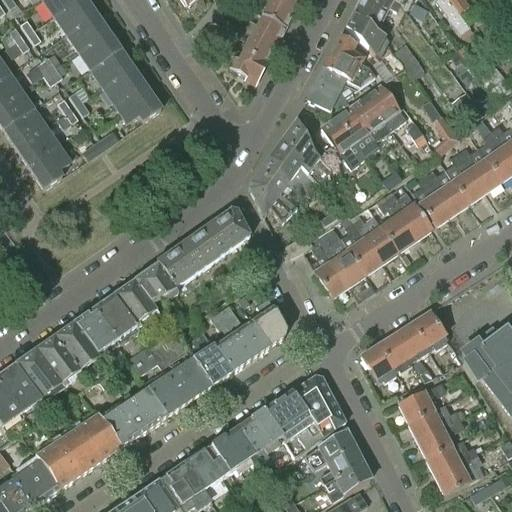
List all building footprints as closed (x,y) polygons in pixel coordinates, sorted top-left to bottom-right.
[(16,10),(9,0),(7,0),(2,4),(9,14),(16,10)] [(46,0),(41,4),(53,22),(82,2),(80,0),(46,0)] [(177,0),(185,11),(202,0),(177,0)] [(284,32),(294,15),(266,0),(260,0),(257,6),(266,11),(261,20),(284,32)] [(266,0),(294,15),(301,0),(266,0)] [(381,27),(384,22),(363,0),(360,0),(353,15),(369,33),(383,40),(388,31),(381,27)] [(395,16),(400,8),(389,2),(387,0),(363,0),(384,22),(388,13),(395,16)] [(387,0),(389,2),(400,8),(402,9),(407,0),(387,0)] [(431,0),(432,0),(434,5),(446,23),(458,39),(468,33),(466,31),(469,30),(468,29),(463,20),(462,20),(461,21),(458,17),(457,15),(445,0),(431,0)] [(460,0),(445,0),(457,15),(458,17),(468,11),(460,0)] [(504,2),(502,0),(485,0),(477,7),(484,17),(504,2)] [(94,20),(82,2),(53,22),(65,40),(94,20)] [(463,20),(468,29),(484,18),(478,10),(463,20)] [(220,12),(217,19),(228,25),(232,18),(220,12)] [(369,33),(353,15),(345,31),(377,67),(388,47),(384,41),(383,40),(369,33)] [(228,25),(217,19),(213,26),(225,32),(228,25)] [(65,40),(77,57),(106,37),(94,20),(65,40)] [(274,51),(284,32),(261,20),(256,29),(247,24),(242,33),(274,51)] [(26,40),(33,35),(26,25),(20,30),(26,40)] [(8,37),(15,48),(22,43),(15,33),(8,37)] [(247,47),(242,56),(265,69),(274,51),(242,33),(238,42),(247,47)] [(40,46),(33,35),(26,40),(33,50),(40,46)] [(119,55),(106,37),(77,57),(89,75),(119,55)] [(354,49),(340,42),(322,75),(345,86),(358,93),(374,81),(367,72),(360,68),(362,64),(349,58),(354,49)] [(29,53),(22,43),(15,48),(22,58),(29,53)] [(404,48),(392,56),(404,76),(406,74),(413,85),(424,78),(404,48)] [(89,75),(101,93),(131,73),(119,55),(89,75)] [(221,68),(226,60),(217,56),(213,63),(221,68)] [(255,87),(265,69),(242,56),(237,65),(233,63),(228,72),(255,87)] [(448,60),(455,70),(462,65),(455,56),(448,60)] [(48,62),(41,67),(48,77),(55,73),(48,62)] [(42,81),(48,77),(41,67),(35,71),(42,81)] [(62,83),(55,73),(48,77),(55,88),(62,83)] [(143,91),(131,73),(101,93),(114,111),(143,91)] [(510,91),(495,73),(480,84),(495,103),(510,91)] [(345,86),(322,75),(305,108),(327,120),(332,111),(335,112),(340,108),(343,111),(347,108),(343,103),(355,95),(343,89),(345,86)] [(55,88),(48,77),(42,81),(49,92),(55,88)] [(0,110),(20,97),(7,79),(0,83),(0,110)] [(379,90),(364,101),(388,137),(405,125),(399,117),(379,90)] [(138,121),(142,127),(160,116),(143,91),(114,111),(126,130),(138,121)] [(75,111),(82,106),(75,96),(68,101),(75,111)] [(473,104),(481,115),(486,112),(484,109),(490,105),(484,96),(473,104)] [(0,110),(0,131),(2,135),(32,115),(20,97),(0,110)] [(380,143),(388,137),(364,101),(349,111),(378,153),(379,152),(380,154),(386,151),(380,143)] [(64,119),(70,115),(63,104),(57,109),(64,119)] [(421,110),(432,126),(440,121),(429,104),(421,110)] [(82,106),(75,111),(82,122),(89,117),(82,106)] [(473,109),(459,119),(468,131),(481,121),(473,109)] [(364,163),(370,159),(378,153),(349,111),(335,121),(364,163)] [(44,132),(32,115),(2,135),(14,153),(44,132)] [(77,125),(70,115),(64,119),(71,129),(77,125)] [(64,119),(56,124),(63,134),(71,129),(64,119)] [(319,132),(328,144),(349,175),(358,169),(357,168),(364,163),(335,121),(319,132)] [(440,121),(432,126),(431,127),(442,144),(432,152),(438,160),(456,145),(440,121)] [(473,129),(481,141),(489,136),(497,131),(491,121),(483,127),(480,123),(473,129)] [(303,177),(312,187),(315,191),(329,176),(317,163),(317,164),(310,157),(312,155),(296,126),(295,125),(282,143),(297,170),(303,177)] [(511,133),(511,132),(506,126),(498,131),(497,130),(497,131),(489,136),(511,169),(511,133)] [(427,146),(425,144),(413,127),(405,132),(418,152),(427,146)] [(14,153),(27,170),(56,150),(44,132),(14,153)] [(485,147),(476,153),(500,187),(511,178),(511,169),(489,136),(481,141),(485,147)] [(104,154),(117,145),(112,138),(99,147),(104,154)] [(299,202),(312,187),(303,177),(297,170),(282,143),(270,159),(289,190),(291,192),(299,202)] [(69,169),(56,150),(27,170),(43,195),(61,183),(57,177),(69,169)] [(86,165),(99,157),(94,150),(82,159),(86,165)] [(484,198),(500,187),(476,153),(468,159),(464,154),(457,159),(484,198)] [(289,190),(270,159),(259,175),(276,206),(288,221),(296,214),(285,201),(291,192),(289,190)] [(468,209),(484,198),(457,159),(450,164),(453,169),(444,175),(468,209)] [(280,229),(288,221),(276,206),(259,175),(249,188),(248,194),(263,222),(269,214),(280,229)] [(451,221),(468,209),(444,175),(435,182),(432,177),(425,182),(424,182),(451,221)] [(434,232),(451,221),(424,182),(417,187),(420,192),(411,198),(434,232)] [(385,204),(413,246),(430,235),(405,197),(395,204),(392,199),(385,204)] [(397,257),(413,246),(385,204),(378,209),(380,213),(371,220),(397,257)] [(236,216),(229,215),(218,222),(237,250),(248,242),(236,217),(236,216)] [(332,216),(319,225),(323,232),(336,223),(332,216)] [(380,269),(397,257),(371,220),(362,226),(359,222),(352,227),(380,269)] [(225,258),(237,250),(218,222),(206,231),(225,258)] [(364,280),(380,269),(352,227),(345,232),(347,236),(338,242),(364,280)] [(330,229),(320,236),(313,241),(348,291),(364,280),(338,242),(330,229)] [(213,267),(225,258),(206,231),(194,239),(213,267)] [(201,275),(213,267),(194,239),(182,248),(201,275)] [(290,263),(303,256),(309,251),(311,250),(307,244),(304,239),(284,251),(290,263)] [(311,250),(309,251),(318,263),(308,269),(313,277),(331,303),(348,291),(313,241),(307,244),(311,250)] [(189,284),(201,275),(182,248),(170,256),(189,284)] [(174,294),(189,284),(170,256),(155,267),(157,270),(158,270),(174,294)] [(157,270),(133,287),(150,312),(151,312),(160,305),(163,309),(177,300),(173,295),(174,294),(158,270),(157,270)] [(194,321),(246,285),(240,276),(188,312),(194,321)] [(155,317),(151,312),(150,312),(133,287),(113,301),(135,332),(139,338),(158,324),(154,318),(155,317)] [(249,309),(243,300),(236,304),(242,313),(249,309)] [(113,301),(94,314),(117,347),(135,334),(134,333),(135,332),(113,301)] [(269,353),(282,344),(284,337),(267,303),(255,311),(260,319),(250,326),(269,353)] [(250,366),(269,353),(250,326),(242,332),(227,310),(218,317),(250,366)] [(97,361),(117,347),(94,314),(75,328),(97,361)] [(158,323),(167,336),(169,334),(174,330),(166,317),(158,323)] [(218,317),(208,323),(217,336),(214,339),(219,347),(213,351),(231,378),(250,366),(218,317)] [(429,317),(411,328),(430,357),(433,355),(434,356),(445,350),(444,348),(447,346),(437,330),(429,317)] [(69,332),(53,343),(78,379),(81,382),(83,381),(85,380),(82,376),(93,368),(98,365),(96,362),(97,361),(75,328),(69,332)] [(394,339),(412,368),(419,364),(430,357),(411,328),(394,339)] [(479,384),(511,427),(511,341),(505,331),(494,340),(490,335),(460,358),(466,365),(461,369),(473,388),(479,384)] [(167,336),(150,347),(167,372),(165,373),(169,379),(170,378),(177,387),(174,389),(177,395),(180,393),(189,407),(208,394),(189,365),(188,366),(186,363),(187,363),(181,352),(169,334),(167,336)] [(208,394),(231,378),(213,351),(204,337),(202,338),(181,352),(187,363),(186,363),(188,366),(189,365),(208,394)] [(394,339),(376,350),(395,379),(397,378),(398,380),(410,372),(409,370),(412,368),(394,339)] [(53,343),(34,356),(59,392),(62,396),(66,393),(63,389),(78,379),(53,343)] [(165,423),(189,407),(180,393),(177,395),(174,389),(177,387),(170,378),(169,379),(165,373),(167,372),(150,347),(126,364),(137,381),(155,368),(162,378),(154,383),(157,387),(146,395),(165,423)] [(376,350),(359,362),(377,390),(381,388),(383,390),(395,382),(394,380),(395,379),(376,350)] [(34,356),(13,371),(38,409),(40,408),(39,406),(41,405),(44,410),(53,403),(50,398),(59,392),(34,356)] [(13,371),(0,379),(0,395),(18,423),(38,409),(13,371)] [(106,380),(111,387),(119,381),(115,374),(106,380)] [(426,375),(419,379),(423,387),(431,383),(426,374),(426,375)] [(103,393),(111,387),(106,380),(97,386),(103,393)] [(308,423),(314,434),(321,443),(344,428),(320,382),(314,381),(290,397),(308,423)] [(440,389),(423,397),(425,402),(434,397),(436,401),(444,397),(440,389)] [(118,410),(99,423),(120,454),(165,423),(146,395),(144,392),(124,405),(126,408),(120,412),(118,410)] [(0,435),(18,423),(0,395),(0,435)] [(278,446),(281,444),(284,449),(296,441),(305,455),(321,443),(314,434),(308,423),(290,397),(259,418),(278,446)] [(432,416),(425,402),(423,397),(397,410),(406,428),(432,416)] [(433,418),(432,416),(406,428),(415,447),(458,425),(454,417),(449,420),(445,412),(433,418)] [(454,417),(458,425),(463,423),(459,415),(454,417)] [(275,448),(278,446),(259,418),(236,433),(259,470),(267,465),(265,461),(278,453),(275,448)] [(120,454),(99,423),(96,419),(77,432),(100,467),(120,454)] [(43,426),(48,433),(56,427),(52,420),(43,426)] [(415,447),(424,465),(450,452),(443,438),(452,433),(454,437),(462,433),(458,425),(415,447)] [(39,439),(48,433),(43,426),(35,432),(39,439)] [(79,481),(100,467),(77,432),(56,446),(79,481)] [(252,475),(259,470),(236,433),(206,454),(224,482),(233,476),(237,480),(250,471),(252,475)] [(314,465),(318,473),(328,467),(353,452),(349,444),(346,444),(342,436),(319,450),(306,459),(312,466),(314,465)] [(511,459),(511,450),(508,445),(499,451),(506,463),(511,459)] [(56,446),(33,462),(38,468),(57,496),(79,481),(56,446)] [(451,453),(450,452),(424,465),(433,483),(476,462),(472,453),(467,456),(463,447),(451,453)] [(332,474),(318,482),(323,490),(336,482),(336,483),(359,469),(355,462),(357,459),(353,452),(328,467),(331,472),(332,474)] [(199,499),(224,482),(206,454),(181,471),(199,499)] [(38,468),(33,462),(14,474),(25,491),(19,495),(30,511),(32,511),(57,496),(38,468)] [(480,469),(476,462),(433,483),(442,501),(478,483),(472,473),(480,469)] [(362,476),(359,469),(336,483),(336,482),(323,490),(326,497),(324,499),(329,508),(367,486),(367,485),(368,482),(365,476),(362,476)] [(207,511),(199,499),(181,471),(158,486),(175,511),(207,511)] [(0,511),(30,511),(19,495),(25,491),(14,474),(2,482),(7,489),(0,493),(0,511)] [(278,479),(269,485),(273,493),(282,486),(278,479)] [(500,482),(484,491),(489,500),(505,491),(500,482)] [(175,511),(158,486),(119,511),(175,511)] [(473,509),(489,500),(484,491),(468,500),(473,509)] [(359,498),(334,511),(365,511),(367,511),(359,498)] [(281,506),(283,511),(295,511),(289,501),(281,506)]
